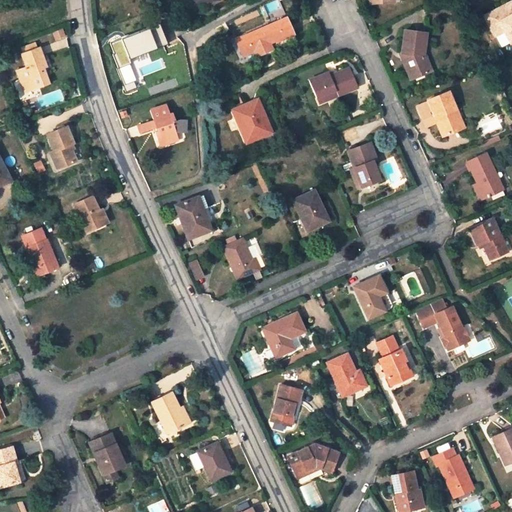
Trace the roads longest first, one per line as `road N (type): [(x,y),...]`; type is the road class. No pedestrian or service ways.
road 1 (residential): [(202,330),(442,219),(350,17)]
road 2 (unclassified): [(75,0),(110,133),(202,330)]
road 3 (unclassified): [(202,330),(287,511)]
road 4 (residential): [(59,395),(202,330)]
road 5 (residential): [(344,511),(373,458),(436,429)]
